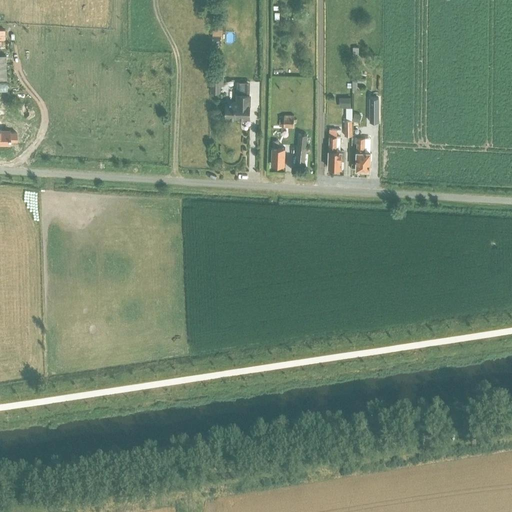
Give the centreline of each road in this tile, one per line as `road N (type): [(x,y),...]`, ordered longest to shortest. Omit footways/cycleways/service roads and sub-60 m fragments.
road 1 (unclassified): [(511,328),(0,405)]
road 2 (unclassified): [(0,170),(511,201)]
road 3 (unknown): [(319,189),(320,0)]
road 4 (unknown): [(263,186),(264,0)]
